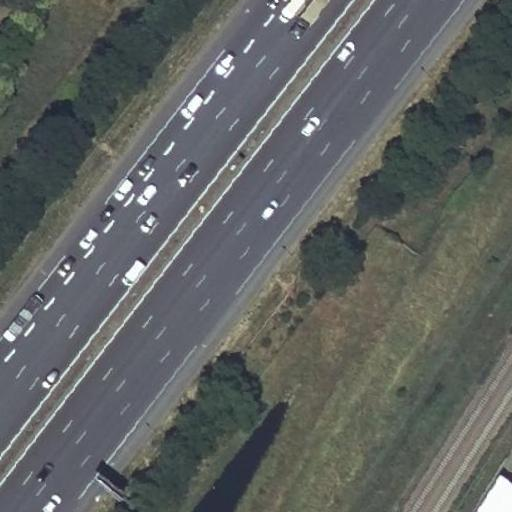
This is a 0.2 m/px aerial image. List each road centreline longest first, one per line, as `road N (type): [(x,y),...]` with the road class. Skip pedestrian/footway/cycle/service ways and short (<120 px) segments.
road 1 (motorway): [(20,511),(418,0)]
road 2 (motorway): [(307,0),(0,400)]
